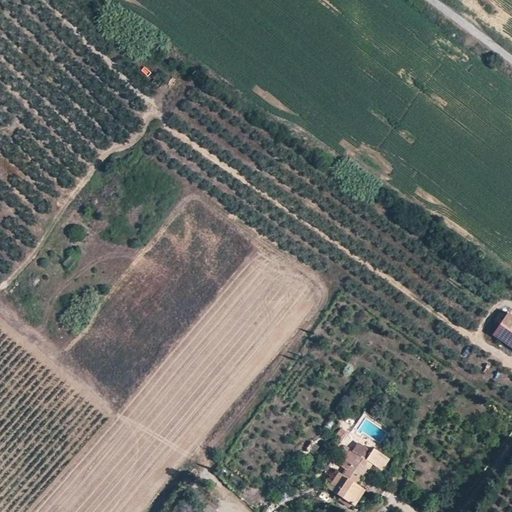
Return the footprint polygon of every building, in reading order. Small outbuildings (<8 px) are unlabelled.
[(493,335),(511,348),(511,315),(508,313),(493,335)] [(345,441),(348,432),(339,428),(336,437),(345,441)] [(305,451),(312,455),(317,446),(311,442),(305,451)] [(329,487),(356,506),(365,490),(356,484),(361,477),(359,475),(365,467),(369,469),(372,464),(381,469),(388,460),(373,450),(365,459),(345,445),(340,453),(342,455),(337,463),(347,470),(343,475),(339,472),(329,487)] [(289,477),(297,468),(289,461),(281,470),(289,477)]
